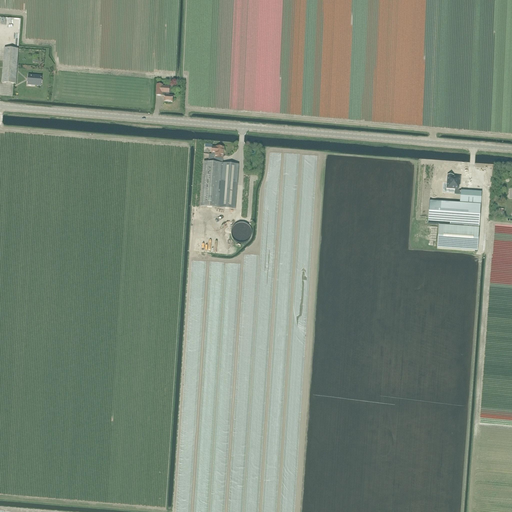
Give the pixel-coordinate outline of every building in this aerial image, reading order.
[(16,84),(19,50),(5,49),(2,83),(16,84)] [(41,86),(42,76),(28,75),(28,85),(41,86)] [(162,87),(162,85),(157,85),(156,96),(162,96),(162,95),(165,95),(164,102),(172,102),(173,96),(168,96),(169,94),(170,87),(162,87)] [(222,165),(224,148),(216,147),(216,148),(212,147),(211,155),(209,155),(208,164),(204,163),(200,207),(235,210),(238,166),(222,165)] [(460,195),(461,191),(459,191),(459,190),(459,186),(460,186),(461,177),(454,177),(454,176),(448,175),(446,189),(455,190),(455,194),(460,195)] [(442,224),(441,249),(482,250),(483,227),(485,190),(463,189),(463,202),(432,201),(432,224),(442,224)] [(250,227),(246,224),(240,223),(235,225),(232,230),(231,235),(233,240),(238,243),(243,244),(248,242),(251,238),(252,232),(250,227)]
